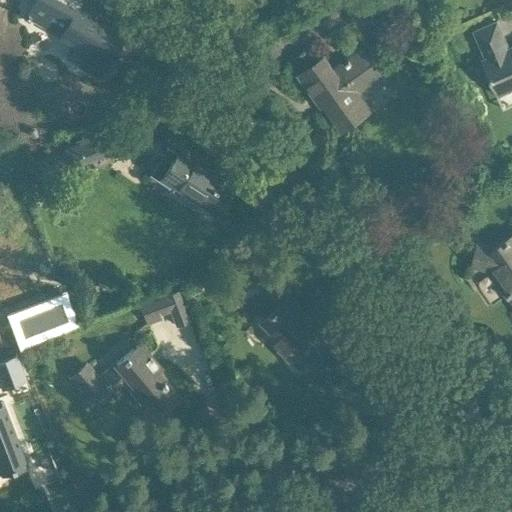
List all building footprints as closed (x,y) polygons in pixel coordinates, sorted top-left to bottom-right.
[(34,0),(49,8),(39,25),(59,36),(59,37),(86,52),(79,66),(97,77),(122,32),(121,32),(120,33),(87,14),(94,0),(34,0)] [(384,0),(342,0),(356,19),(384,0)] [(479,29),(474,30),(486,58),(483,59),(498,94),(503,92),(511,88),(511,45),(509,47),(497,21),(479,29)] [(323,56),(315,61),(299,73),(315,94),(317,92),(343,128),(369,109),(354,88),(378,70),(363,49),(333,70),(323,56)] [(129,127),(80,145),(86,162),(136,143),(129,127)] [(182,144),(176,154),(166,147),(148,174),(172,190),(175,184),(219,213),(231,196),(224,191),(230,183),(202,164),(205,159),(182,144)] [(511,235),(495,247),(478,243),(474,261),(495,266),(510,289),(506,292),(508,295),(509,294),(511,298),(511,235)] [(254,268),(247,271),(252,284),(260,281),(265,293),(277,306),(263,319),(274,330),(268,336),(290,358),(298,349),(311,362),(338,336),(326,323),(322,326),(290,293),(287,296),(277,285),(273,276),(278,274),(272,261),(254,268)] [(159,315),(169,311),(175,326),(190,320),(178,289),(163,295),(165,299),(140,308),(146,323),(160,318),(159,315)] [(61,300),(16,317),(23,336),(68,319),(61,300)] [(84,390),(79,395),(91,408),(128,377),(157,412),(177,395),(155,369),(159,366),(139,343),(116,363),(98,379),(86,364),(72,376),(84,390)] [(16,353),(0,358),(0,387),(1,389),(27,379),(16,353)] [(0,472),(2,472),(1,470),(11,467),(11,469),(15,467),(14,465),(24,462),(24,464),(27,463),(3,401),(1,402),(2,404),(0,404),(0,472)] [(436,493),(429,503),(441,511),(446,511),(452,505),(436,493)]
